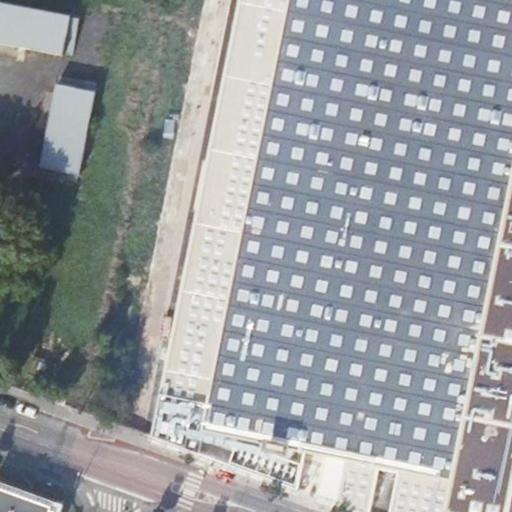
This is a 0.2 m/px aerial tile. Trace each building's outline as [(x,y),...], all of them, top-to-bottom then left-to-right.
[(508,511),(511,493),(511,0),(234,0),(153,437),(297,489),(305,451),(324,454),(316,496),(360,511),(368,511),(378,466),(398,470),(390,511),(508,511)] [(72,15),(0,2),(0,40),(66,52),(72,15)] [(58,83),(40,169),(79,178),(97,92),(58,83)] [(57,364),(34,356),(28,374),(51,383),(57,364)] [(50,511),(52,510),(0,491),(0,511),(50,511)]
